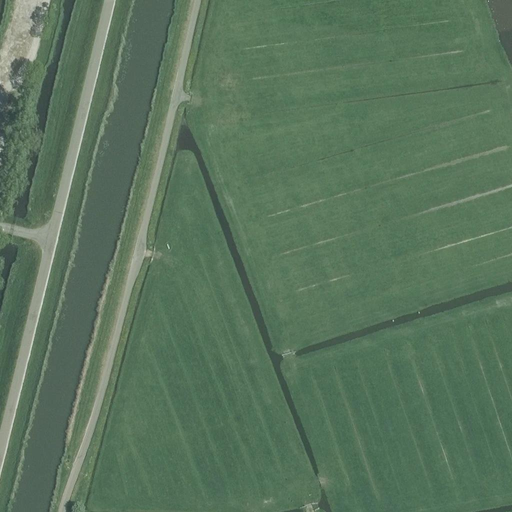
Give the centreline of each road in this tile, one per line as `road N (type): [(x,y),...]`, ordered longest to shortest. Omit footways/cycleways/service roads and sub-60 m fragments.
road 1 (unclassified): [(61,511),(92,425),(198,0)]
road 2 (tertiary): [(0,452),(110,0)]
road 3 (track): [(309,511),(161,256),(137,252)]
